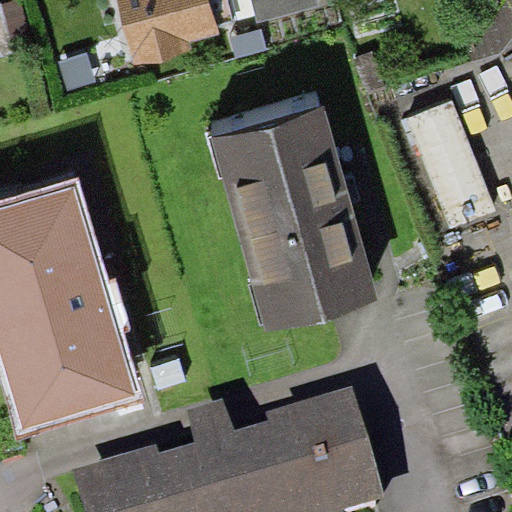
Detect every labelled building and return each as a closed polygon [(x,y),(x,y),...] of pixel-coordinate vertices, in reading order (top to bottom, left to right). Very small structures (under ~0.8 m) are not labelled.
[(20,0),(5,4),(15,43),(36,37),(26,0),(20,0)] [(118,0),(135,65),(192,51),(190,42),(219,35),(217,25),(210,0),(118,0)] [(227,0),(210,0),(217,25),(233,21),(227,0)] [(318,0),(251,0),(258,23),(320,5),(318,0)] [(511,0),(507,0),(471,55),(473,62),(505,52),(511,40),(511,0)] [(4,2),(0,3),(0,57),(18,53),(15,43),(5,4),(4,2)] [(87,52),(59,61),(68,89),(96,81),(87,52)] [(321,107),(210,139),(265,331),(376,299),(321,107)] [(78,178),(0,200),(0,381),(17,438),(145,400),(78,178)] [(224,398),(186,409),(196,441),(159,452),(157,444),(74,468),(86,511),(344,511),(343,508),(385,496),(352,385),(266,411),(268,419),(233,429),(224,398)]
